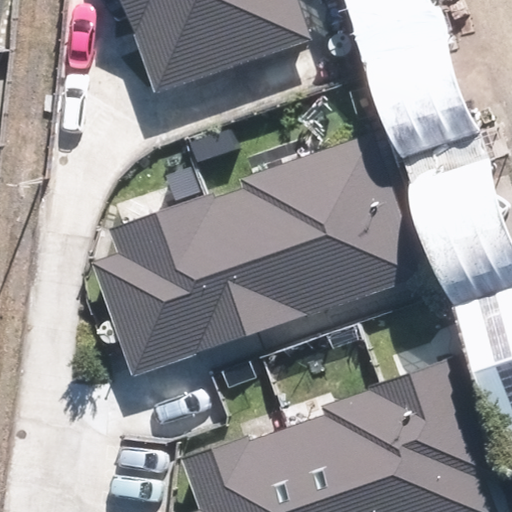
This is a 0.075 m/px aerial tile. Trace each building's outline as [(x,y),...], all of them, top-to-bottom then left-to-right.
[(128,0),(162,93),(317,38),(303,0),(128,0)] [(352,0),(407,159),(482,132),(432,0),(352,0)] [(91,230),(140,373),(430,274),(381,131),(91,230)] [(511,214),(482,132),(407,159),(458,296),(511,275),(511,214)] [(511,290),(467,304),(511,443),(511,290)] [(188,450),(208,511),(500,511),(509,509),(460,361),(188,450)]
